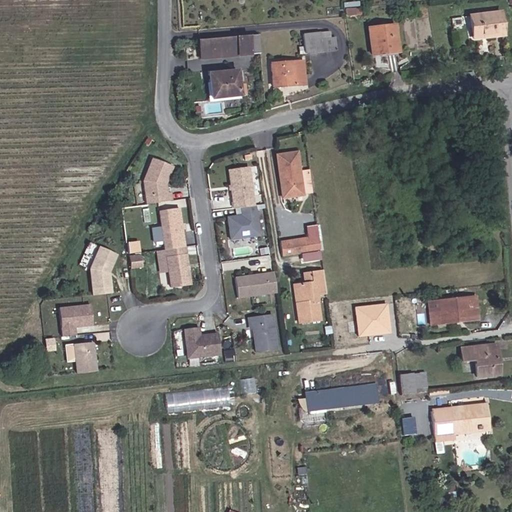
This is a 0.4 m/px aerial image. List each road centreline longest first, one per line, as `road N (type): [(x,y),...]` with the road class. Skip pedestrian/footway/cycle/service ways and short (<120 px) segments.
road 1 (residential): [(508,85),(368,96),(193,142)]
road 2 (residential): [(193,142),(219,306),(149,321)]
road 3 (unknown): [(165,36),(334,23),(347,48),(324,64)]
road 4 (residential): [(193,142),(171,128),(164,0)]
